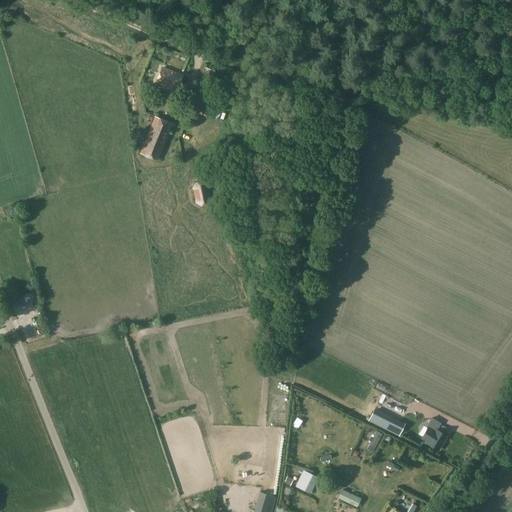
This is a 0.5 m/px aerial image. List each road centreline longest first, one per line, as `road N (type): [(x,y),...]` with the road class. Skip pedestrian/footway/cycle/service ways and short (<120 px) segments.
road 1 (track): [(392,0),(368,89),(358,98),(230,66),(73,0)]
road 2 (unclassified): [(84,511),(0,300)]
road 3 (unclassified): [(442,511),(511,409)]
